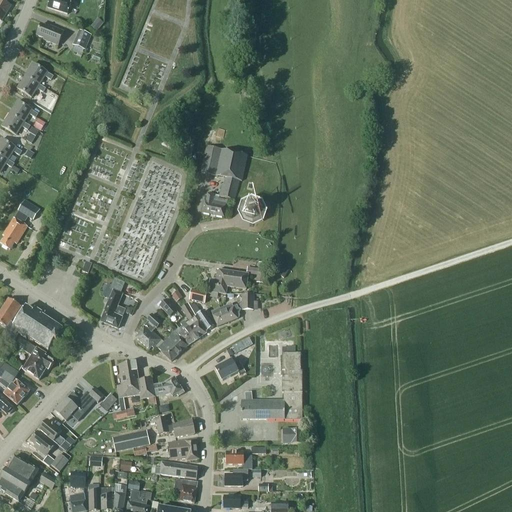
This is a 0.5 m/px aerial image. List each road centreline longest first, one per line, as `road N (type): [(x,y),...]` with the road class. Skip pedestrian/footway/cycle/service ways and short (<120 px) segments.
road 1 (residential): [(184,376),(262,323),(349,295)]
road 2 (track): [(349,295),(511,242)]
road 3 (residential): [(0,456),(104,340)]
road 4 (residential): [(120,348),(200,227)]
road 5 (residential): [(184,376),(208,414),(204,511)]
road 6 (residential): [(104,340),(0,272)]
